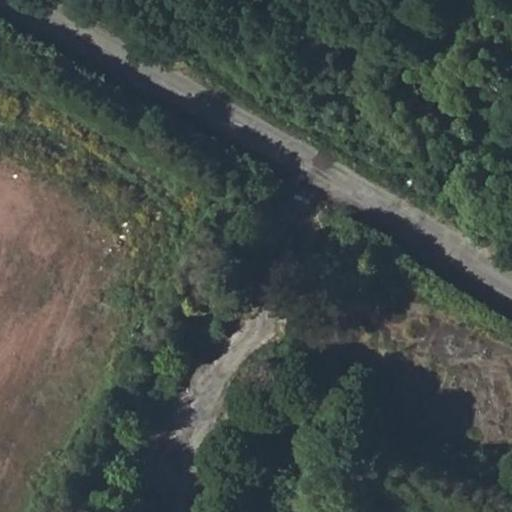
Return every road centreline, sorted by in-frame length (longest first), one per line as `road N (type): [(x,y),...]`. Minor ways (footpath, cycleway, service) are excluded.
road 1 (unclassified): [(29,0),(313,174),(511,284)]
road 2 (unknown): [(356,198),(292,326)]
